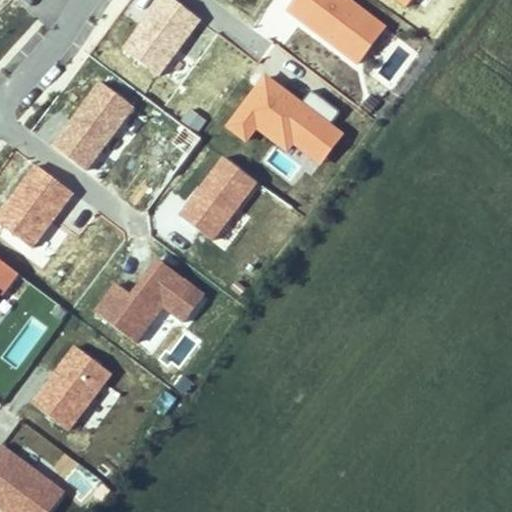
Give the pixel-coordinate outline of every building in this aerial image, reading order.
[(171,0),(160,0),(122,52),(158,80),(201,21),(171,0)] [(351,0),(298,0),(288,14),(358,66),(387,28),(351,0)] [(266,74),(226,125),(246,141),(256,129),(286,151),(292,143),(320,165),(344,133),(332,124),(302,103),(266,74)] [(137,107),(100,81),(52,146),(89,173),(137,107)] [(312,90),(302,103),(332,124),(341,111),(312,90)] [(157,157),(176,170),(198,139),(181,126),(157,157)] [(256,184),(221,158),(178,216),(213,242),(224,227),(239,206),(256,184)] [(74,192),(33,164),(0,209),(0,221),(34,247),(74,192)] [(19,273),(0,258),(0,292),(3,295),(19,273)] [(133,296),(112,323),(139,344),(165,309),(184,323),(205,295),(159,260),(135,293),(133,296)] [(133,296),(117,284),(97,312),(112,323),(133,296)] [(112,373),(73,345),(30,403),(70,431),(112,373)] [(2,447),(0,449),(0,508),(5,511),(52,511),(67,493),(2,447)]
